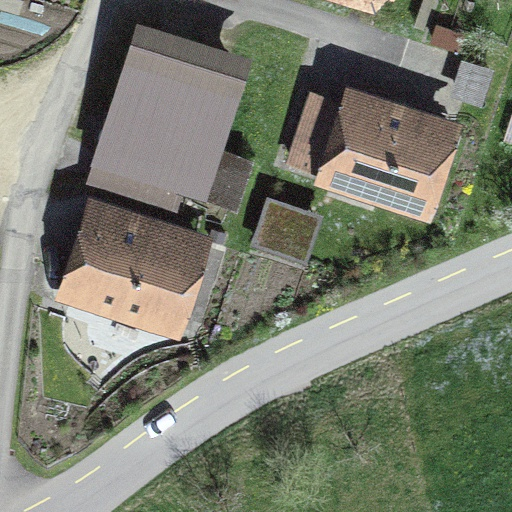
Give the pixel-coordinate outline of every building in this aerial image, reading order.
[(233,68),(142,39),(106,153),(171,175),(196,183),(233,68)] [(444,125),(354,95),(350,104),(312,92),(290,159),(419,201),(444,125)] [(106,153),(97,183),(162,204),(171,175),(106,153)] [(265,198),(252,236),(300,252),(312,214),(265,198)] [(98,214),(75,285),(165,315),(188,244),(98,214)]
